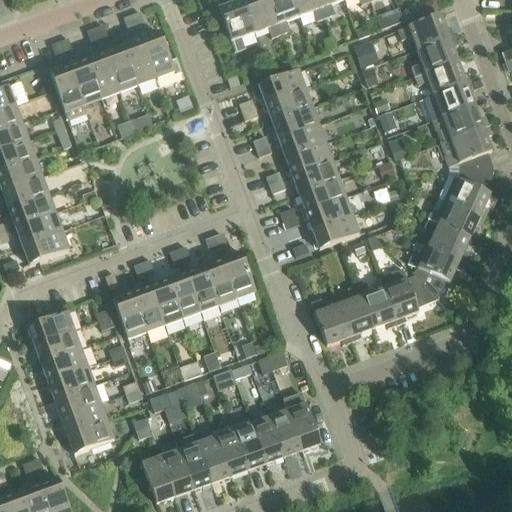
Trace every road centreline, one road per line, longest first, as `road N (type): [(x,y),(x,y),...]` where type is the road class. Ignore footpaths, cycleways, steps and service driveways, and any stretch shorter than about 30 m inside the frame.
road 1 (residential): [(0,321),(9,303),(247,215)]
road 2 (residential): [(327,391),(468,339),(511,238)]
road 3 (residential): [(247,215),(166,0)]
road 4 (residential): [(256,511),(361,474),(327,391)]
road 5 (residential): [(327,391),(315,358),(295,344),(247,215)]
road 6 (residential): [(511,140),(464,0)]
